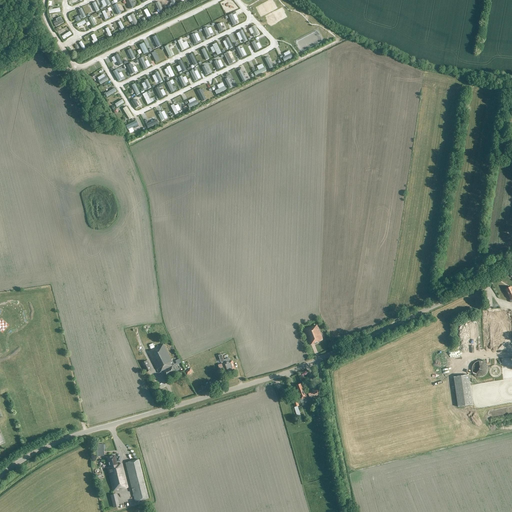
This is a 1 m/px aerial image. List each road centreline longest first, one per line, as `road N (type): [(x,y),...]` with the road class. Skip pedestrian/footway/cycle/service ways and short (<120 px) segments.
road 1 (tertiary): [(0,476),(62,439),(292,370),(511,269)]
road 2 (track): [(317,359),(340,511)]
